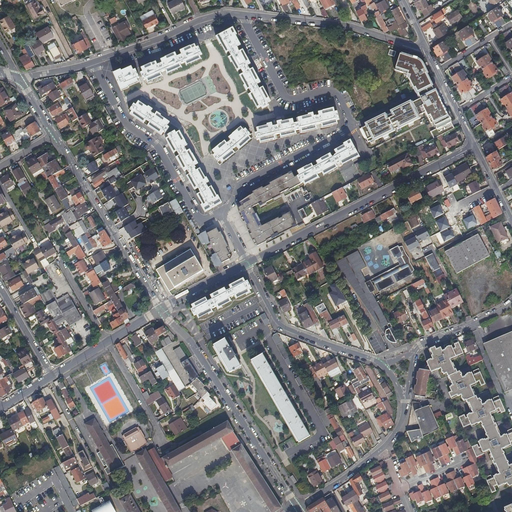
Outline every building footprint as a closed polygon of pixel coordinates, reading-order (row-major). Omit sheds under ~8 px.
[(39,9),(38,7),(33,0),(32,0),(25,4),(33,18),(43,13),(41,8),(39,9)] [(181,0),(172,0),(167,3),(172,13),(184,6),(181,0)] [(280,0),(283,5),(282,6),(285,11),(289,9),(286,4),(291,1),(290,0),(280,0)] [(291,0),(299,14),(303,13),(295,0),(291,0)] [(320,0),(325,9),(330,6),(334,3),(332,0),(320,0)] [(389,8),(387,6),(386,4),(384,1),(377,5),(381,12),(383,11),(386,9),(389,8)] [(344,14),(346,13),(349,12),(344,2),(339,4),(344,14)] [(95,7),(101,17),(105,15),(99,5),(95,7)] [(363,11),(365,10),(367,9),(365,5),(361,7),(362,8),(356,11),(361,20),(366,18),(363,11)] [(401,30),(404,28),(408,26),(406,21),(405,22),(397,7),(391,11),(401,30)] [(494,20),(497,24),(499,28),(505,24),(501,16),(504,14),(500,9),(499,10),(497,7),(487,13),(489,16),(488,16),(492,22),(494,20)] [(437,23),(440,20),(445,17),(443,14),(446,12),(443,8),(440,10),(441,10),(432,16),(437,23)] [(457,9),(445,16),(450,24),(462,17),(457,9)] [(388,30),(382,18),(380,14),(378,11),(376,12),(377,16),(385,32),(388,30)] [(148,16),(152,24),(157,21),(153,14),(148,16)] [(8,15),(0,19),(0,22),(5,32),(14,26),(8,15)] [(387,17),(389,21),(391,24),(389,25),(390,26),(389,27),(391,31),(398,27),(392,15),(387,17)] [(148,26),(152,24),(148,16),(141,20),(144,27),(148,25),(148,26)] [(443,24),(440,20),(437,23),(434,24),(432,25),(435,29),(433,30),(439,39),(449,32),(444,24),(443,24)] [(127,28),(123,21),(112,28),(120,41),(127,37),(125,35),(130,32),(127,28)] [(36,33),(31,26),(29,22),(24,25),(28,33),(30,31),(34,37),(37,35),(36,33)] [(423,31),(432,25),(434,24),(433,22),(431,23),(422,28),(423,31)] [(470,46),(474,44),(477,42),(473,35),(473,36),(472,34),(474,33),(471,28),(470,29),(467,25),(458,31),(460,34),(459,35),(463,40),(465,39),(470,46)] [(39,39),(41,42),(53,35),(48,26),(36,33),(37,35),(39,39)] [(229,51),(231,54),(238,49),(239,49),(238,47),(241,45),(236,35),(237,34),(234,27),(216,36),(220,44),(221,43),(226,53),(229,51)] [(511,34),(509,30),(503,34),(508,42),(506,44),(509,48),(510,48),(511,50),(511,34)] [(71,45),(75,53),(91,45),(86,36),(71,45)] [(44,48),(44,47),(41,42),(39,39),(31,43),(38,56),(42,54),(40,51),(44,48)] [(445,62),(449,59),(453,57),(449,51),(447,52),(446,51),(449,49),(446,43),(445,44),(443,41),(434,47),(435,50),(434,51),(438,56),(440,54),(445,62)] [(21,61),(26,69),(34,65),(30,57),(34,54),(30,47),(27,42),(23,45),(24,48),(22,49),(25,54),(24,55),(26,58),(21,61)] [(183,54),(181,55),(184,62),(186,61),(187,65),(191,63),(193,63),(202,58),(201,55),(203,53),(200,46),(197,47),(196,44),(192,45),(181,50),(183,54)] [(46,51),(49,57),(51,60),(54,59),(52,56),(59,52),(55,46),(46,51)] [(491,77),(493,80),(495,83),(498,82),(494,75),(497,73),(496,72),(498,70),(495,66),(494,67),(489,60),(491,59),(488,55),(485,56),(480,48),(474,52),(479,60),(476,62),(479,67),(481,66),(485,72),(483,73),(487,78),(489,76),(490,78),(491,77)] [(238,49),(231,54),(232,56),(229,57),(231,62),(232,61),(238,71),(242,69),(243,71),(249,67),(248,65),(251,64),(244,50),(240,52),(238,49)] [(163,62),(161,63),(164,71),(167,70),(168,73),(183,67),(182,63),(184,62),(181,55),(178,56),(177,52),(166,57),(166,58),(162,59),(163,62)] [(421,65),(423,64),(420,61),(418,59),(406,55),(406,56),(400,54),(395,70),(401,71),(400,72),(410,75),(409,78),(416,92),(417,92),(431,85),(429,80),(428,80),(425,73),(427,73),(426,71),(422,71),(422,67),(422,68),(421,65)] [(364,68),(363,66),(360,60),(355,62),(360,71),(364,68)] [(164,71),(161,63),(159,64),(157,61),(153,63),(142,67),(144,71),(141,72),(145,79),(147,78),(149,82),(153,80),(164,75),(162,72),(164,71)] [(360,73),(353,61),(348,64),(349,66),(350,65),(354,72),(355,71),(358,76),(354,79),(352,77),(350,78),(353,84),(363,79),(360,73)] [(459,89),(461,93),(464,97),(467,101),(476,96),(471,88),(473,86),(469,78),(467,79),(465,75),(466,75),(458,62),(449,68),(453,75),(453,74),(454,76),(452,78),(454,82),(456,81),(460,88),(458,88),(459,89)] [(373,74),(367,64),(363,66),(364,68),(365,70),(360,73),(363,79),(373,74)] [(138,79),(140,77),(137,69),(134,70),(133,66),(122,70),(122,69),(114,73),(122,90),(130,87),(129,86),(139,81),(138,79)] [(249,67),(243,71),(244,73),(240,75),(245,85),(244,86),(246,90),(249,89),(250,91),(258,87),(257,84),(261,82),(253,68),(251,70),(249,67)] [(71,78),(60,84),(61,86),(67,97),(70,95),(65,87),(74,82),(71,78)] [(42,95),(56,88),(53,83),(45,87),(44,85),(38,88),(42,95)] [(88,83),(80,88),(86,99),(94,95),(88,83)] [(417,92),(421,99),(424,97),(424,96),(429,94),(430,94),(435,92),(431,85),(417,92)] [(511,92),(510,94),(507,90),(508,90),(506,86),(499,90),(503,98),(500,100),(503,104),(505,103),(509,109),(507,110),(511,116),(511,114),(511,92)] [(258,87),(250,91),(252,93),(249,95),(251,100),(253,99),(258,108),(261,106),(263,108),(269,105),(268,103),(271,101),(264,87),(260,89),(258,87)] [(2,88),(0,88),(0,105),(10,100),(2,88)] [(57,89),(48,95),(53,103),(59,99),(60,101),(63,99),(62,97),(60,95),(62,94),(60,90),(58,91),(57,89)] [(454,128),(436,91),(435,92),(430,94),(429,94),(424,96),(424,97),(421,99),(413,103),(412,102),(392,112),(393,113),(387,116),(387,114),(367,124),(367,125),(360,129),(364,137),(366,136),(368,142),(374,139),(375,140),(395,130),(394,129),(399,126),(400,128),(420,118),(418,114),(425,111),(431,123),(433,122),(437,129),(431,132),(434,138),(438,136),(441,135),(454,128)] [(146,120),(148,121),(153,114),(151,112),(153,109),(148,106),(148,107),(139,101),(136,105),(134,104),(130,110),(132,111),(131,114),(144,123),(146,120)] [(58,102),(49,108),(54,116),(63,111),(58,102)] [(490,137),(494,134),(499,132),(495,126),(498,124),(494,119),(493,120),(489,113),(490,112),(487,108),(484,110),(484,109),(480,102),(473,107),(476,113),(477,112),(478,114),(476,116),(478,120),(480,119),(484,125),(482,126),(490,137)] [(15,103),(4,110),(11,121),(22,114),(15,103)] [(73,107),(69,110),(71,113),(72,112),(74,116),(71,118),(73,121),(78,117),(79,117),(73,107)] [(317,115),(320,124),(322,123),(322,127),(333,124),(333,123),(338,122),(337,119),(340,118),(338,110),(335,111),(334,107),(323,109),(324,110),(319,111),(320,114),(317,115)] [(317,124),(320,124),(317,115),(317,114),(315,115),(314,112),(313,112),(312,108),(297,112),(300,122),(297,122),(299,129),(302,129),(302,132),(318,128),(317,124)] [(153,114),(148,121),(150,122),(148,125),(162,134),(163,132),(165,134),(169,128),(167,126),(170,122),(161,116),(161,115),(157,112),(155,115),(153,114)] [(81,122),(84,127),(88,124),(92,122),(86,113),(79,117),(78,117),(81,122)] [(61,128),(69,123),(64,114),(56,119),(61,128)] [(114,122),(110,117),(105,120),(109,125),(114,122)] [(88,124),(94,134),(104,128),(98,118),(92,122),(88,124)] [(297,130),(299,129),(297,122),(295,123),(294,118),(283,121),(282,120),(277,121),(278,124),(276,125),(278,134),(281,134),(282,137),(297,133),(297,130)] [(508,126),(506,122),(504,118),(500,120),(505,128),(508,126)] [(35,122),(24,128),(29,137),(40,130),(35,122)] [(276,135),(278,134),(276,125),(274,126),(273,122),(267,124),(268,125),(257,128),(258,132),(256,132),(258,139),(260,139),(261,142),(277,138),(276,135)] [(231,139),(229,141),(234,147),(236,145),(239,149),(248,142),(247,141),(251,138),(249,136),(251,134),(245,128),(244,129),(241,126),(232,134),(229,136),(231,139)] [(15,140),(16,143),(23,139),(19,133),(22,131),(20,128),(11,133),(15,140)] [(1,136),(7,145),(15,140),(11,133),(9,131),(1,136)] [(177,151),(178,153),(186,149),(184,147),(188,145),(185,141),(186,140),(180,131),(176,133),(175,131),(168,135),(169,137),(166,139),(168,143),(168,144),(173,153),(177,151)] [(119,132),(114,135),(114,136),(117,140),(122,137),(119,132)] [(440,140),(444,147),(447,145),(448,147),(459,141),(454,132),(443,138),(440,140)] [(92,148),(92,149),(101,144),(97,137),(96,136),(86,142),(87,143),(86,145),(86,147),(87,148),(88,148),(90,148),(92,148)] [(496,142),(500,149),(510,143),(506,136),(496,142)] [(215,153),(213,155),(218,161),(218,162),(220,164),(221,164),(223,162),(226,159),(227,159),(235,152),(232,149),(234,147),(229,141),(228,142),(225,140),(221,143),(221,142),(212,150),(215,153)] [(334,155),(334,156),(340,166),(352,160),(352,161),(360,157),(351,140),(343,143),(344,145),(334,150),(336,154),(334,155)] [(94,153),(93,154),(94,156),(105,149),(101,144),(92,149),(94,153)] [(418,147),(424,158),(427,156),(428,157),(439,152),(435,144),(424,150),(422,145),(418,147)] [(118,153),(116,148),(104,155),(106,159),(118,153)] [(186,149),(178,153),(179,156),(176,158),(181,167),(182,168),(184,171),(187,170),(188,172),(196,168),(196,167),(195,165),(199,163),(193,153),(190,149),(187,151),(186,149)] [(497,150),(492,154),(486,157),(493,170),(504,164),(497,150)] [(43,152),(36,156),(42,167),(47,164),(48,163),(47,160),(46,158),(48,157),(48,154),(47,153),(45,152),(44,153),(43,152)] [(340,166),(334,156),(332,157),(330,153),(320,158),(320,159),(316,161),(318,164),(316,165),(320,173),(322,172),(324,175),(334,170),(334,169),(340,166)] [(407,153),(386,164),(391,172),(402,166),(404,168),(413,164),(407,153)] [(42,167),(36,156),(32,159),(34,162),(28,165),(33,173),(42,167)] [(55,159),(48,163),(47,164),(54,175),(61,170),(55,159)] [(94,161),(87,165),(92,174),(99,169),(94,161)] [(360,176),(367,173),(360,161),(354,164),(360,176)] [(320,173),(316,165),(314,167),(312,163),(308,165),(307,165),(297,170),(300,174),(298,175),(297,176),(301,183),(303,182),(305,185),(309,183),(310,183),(320,178),(318,174),(320,173)] [(452,172),(454,176),(470,168),(467,163),(457,168),(458,169),(452,172)] [(95,181),(103,177),(112,171),(111,169),(110,170),(107,166),(106,167),(100,170),(102,173),(97,176),(96,174),(93,176),(95,181)] [(33,190),(20,167),(13,171),(20,183),(24,180),(26,183),(21,187),(25,194),(33,190)] [(152,167),(143,174),(149,184),(159,178),(152,167)] [(48,178),(52,185),(55,189),(62,185),(61,184),(60,184),(56,178),(57,177),(66,172),(64,168),(61,170),(54,175),(48,178)] [(196,168),(188,172),(190,174),(187,176),(195,189),(198,188),(199,190),(207,185),(205,183),(210,181),(208,177),(206,177),(201,168),(197,170),(196,168)] [(470,168),(454,176),(457,182),(473,174),(470,168)] [(253,193),(241,201),(243,205),(238,207),(240,210),(243,217),(246,222),(247,221),(249,224),(247,225),(251,233),(255,240),(258,246),(266,241),(265,239),(274,235),(275,237),(276,236),(275,234),(278,233),(279,235),(287,231),(286,229),(289,228),(290,229),(297,226),(290,212),(283,216),(283,217),(280,219),(279,217),(262,226),(260,221),(258,222),(255,215),(256,214),(253,207),(259,204),(262,202),(263,204),(274,198),(273,196),(283,191),(284,192),(290,189),(301,183),(297,176),(298,175),(295,170),(292,171),(293,173),(290,174),(289,173),(283,176),(282,174),(278,176),(279,178),(278,179),(278,180),(273,183),(272,180),(266,183),(267,186),(264,188),(263,186),(253,191),(253,193)] [(374,183),(369,173),(356,180),(362,189),(374,183)] [(448,189),(457,185),(451,173),(443,177),(448,189)] [(9,174),(0,179),(6,189),(13,185),(14,184),(9,174)] [(129,181),(135,191),(146,184),(140,174),(129,181)] [(95,181),(93,183),(96,187),(103,182),(102,181),(105,180),(103,177),(95,181)] [(207,185),(199,190),(200,193),(197,194),(202,204),(201,204),(205,211),(223,201),(218,195),(217,195),(212,186),(210,181),(205,183),(207,185)] [(427,187),(428,190),(441,183),(440,181),(427,187)] [(466,185),(470,195),(480,191),(476,181),(466,185)] [(109,201),(112,199),(118,196),(111,185),(109,186),(106,183),(100,187),(104,194),(106,198),(107,198),(109,201)] [(441,183),(428,190),(432,197),(445,190),(441,183)] [(62,185),(55,189),(62,200),(65,198),(67,197),(61,187),(62,187),(62,185)] [(347,197),(342,188),(333,193),(338,202),(347,197)] [(423,197),(418,188),(407,194),(411,203),(423,197)] [(273,196),(274,198),(291,190),(290,189),(284,192),(283,191),(273,196)] [(157,190),(147,195),(152,204),(162,198),(157,190)] [(81,204),(86,201),(80,192),(76,194),(81,204)] [(117,202),(121,208),(124,206),(129,203),(122,193),(118,196),(112,199),(115,203),(117,202)] [(61,208),(54,196),(46,200),(53,212),(61,208)] [(487,221),(474,196),(469,199),(481,224),(487,221)] [(70,207),(65,198),(62,200),(67,210),(70,207)] [(176,215),(184,211),(176,198),(169,202),(173,211),(176,215)] [(502,212),(495,198),(486,202),(493,217),(502,212)] [(321,203),(319,200),(311,204),(313,207),(314,207),(318,214),(327,209),(323,202),(321,203)] [(173,211),(169,202),(159,208),(163,216),(173,211)] [(75,208),(77,210),(80,216),(89,210),(84,203),(75,208)] [(121,208),(116,211),(122,220),(130,216),(129,214),(124,206),(121,208)] [(298,211),(303,220),(307,217),(303,208),(298,211)] [(396,213),(394,208),(374,219),(377,224),(381,222),(381,220),(382,219),(383,220),(396,213)] [(71,209),(62,215),(62,216),(65,220),(66,223),(71,220),(72,222),(77,219),(73,212),(71,210),(71,209)] [(0,213),(0,215),(0,222),(2,226),(13,220),(13,219),(16,217),(12,210),(8,212),(8,211),(4,213),(4,212),(0,213)] [(366,222),(375,218),(371,211),(362,216),(366,222)] [(97,224),(92,215),(88,218),(93,227),(97,224)] [(65,220),(62,216),(46,226),(50,233),(56,229),(55,226),(65,220)] [(81,226),(78,222),(69,227),(71,230),(72,232),(81,226)] [(133,231),(136,236),(155,226),(153,222),(150,223),(150,222),(133,231)] [(498,243),(508,237),(501,222),(490,227),(498,243)] [(71,230),(69,227),(68,225),(63,228),(71,242),(68,244),(71,249),(79,244),(72,232),(71,230)] [(92,237),(86,226),(82,228),(88,239),(92,237)] [(418,242),(429,238),(426,228),(405,234),(407,240),(404,241),(407,251),(419,247),(418,242)] [(210,258),(214,266),(217,265),(222,263),(229,259),(228,256),(230,254),(227,248),(229,247),(226,243),(225,243),(224,241),(225,240),(220,232),(217,233),(214,229),(210,231),(209,229),(197,235),(202,244),(205,242),(206,244),(210,242),(211,241),(212,244),(211,245),(214,249),(215,249),(217,254),(216,254),(210,258)] [(112,243),(104,230),(92,237),(88,239),(94,248),(98,246),(93,239),(98,237),(104,247),(112,243)] [(10,240),(13,246),(14,248),(15,249),(26,243),(25,242),(28,240),(24,233),(21,234),(20,233),(17,236),(16,235),(13,237),(10,240)] [(457,274),(490,255),(478,233),(445,252),(457,274)] [(0,238),(0,250),(3,249),(2,247),(8,244),(4,236),(0,238)] [(44,255),(46,258),(57,251),(52,243),(41,249),(44,255)] [(86,256),(79,244),(71,249),(67,251),(69,255),(75,252),(80,260),(86,256)] [(400,264),(369,281),(370,284),(375,282),(380,292),(396,283),(392,275),(394,274),(398,282),(414,273),(416,269),(414,264),(411,262),(410,257),(406,252),(403,245),(399,246),(399,245),(390,249),(394,257),(395,257),(397,256),(398,258),(397,258),(400,264)] [(13,246),(3,252),(4,253),(0,255),(0,259),(16,251),(15,249),(14,248),(13,246)] [(40,248),(34,252),(38,259),(44,255),(41,249),(40,248)] [(169,291),(203,270),(190,249),(156,270),(169,291)] [(108,259),(102,250),(100,251),(93,256),(98,265),(107,260),(108,259)] [(336,263),(385,336),(386,333),(386,330),(384,327),(387,325),(389,329),(392,327),(385,313),(380,304),(379,301),(377,302),(373,293),(374,292),(370,284),(369,281),(368,282),(361,271),(367,267),(359,251),(336,263)] [(316,252),(301,261),(302,264),(308,274),(308,275),(324,267),(316,252)] [(432,254),(426,257),(428,262),(433,272),(440,269),(432,254)] [(26,269),(23,264),(18,256),(15,257),(23,271),(26,269)] [(26,269),(29,273),(39,267),(34,258),(30,260),(30,259),(27,261),(27,262),(23,264),(26,269)] [(88,268),(83,260),(75,264),(80,271),(80,273),(88,268)] [(108,262),(107,260),(98,265),(93,268),(97,274),(104,270),(101,265),(108,262)] [(0,266),(0,268),(7,280),(16,275),(8,262),(0,266)] [(293,269),(293,270),(298,279),(308,274),(302,264),(293,269)] [(87,271),(93,267),(92,266),(88,268),(80,273),(80,271),(73,275),(75,278),(87,271)] [(278,277),(272,266),(264,270),(271,282),(279,279),(278,277)] [(97,274),(93,268),(93,267),(87,271),(89,275),(90,274),(94,280),(92,282),(94,286),(101,282),(97,274)] [(13,290),(24,284),(19,277),(9,283),(13,290)] [(232,289),(229,290),(232,296),(235,295),(237,299),(246,294),(246,295),(251,293),(250,290),(252,288),(248,281),(246,282),(244,278),(230,285),(232,289)] [(412,284),(413,285),(414,288),(425,282),(423,278),(412,284)] [(110,296),(114,293),(120,289),(118,286),(113,289),(107,281),(102,284),(110,296)] [(135,286),(133,282),(122,288),(124,292),(135,286)] [(328,286),(331,292),(327,294),(335,307),(344,301),(334,283),(328,286)] [(106,299),(98,287),(90,292),(97,304),(106,299)] [(25,303),(37,296),(33,288),(20,296),(25,303)] [(61,330),(69,344),(74,341),(72,336),(71,337),(66,328),(65,328),(64,326),(62,327),(60,323),(79,313),(69,296),(57,302),(56,301),(57,300),(51,288),(40,294),(42,297),(44,301),(47,306),(51,313),(54,318),(61,330)] [(232,296),(229,290),(227,291),(225,288),(210,295),(212,299),(210,300),(214,308),(216,307),(218,310),(222,307),(232,301),(230,297),(232,296)] [(451,308),(463,302),(457,289),(445,295),(446,299),(451,308)] [(410,306),(414,304),(407,291),(404,292),(410,305),(410,306)] [(126,323),(130,321),(114,293),(110,296),(112,299),(116,307),(122,316),(126,323)] [(23,304),(21,306),(26,315),(36,310),(32,303),(42,297),(40,294),(37,296),(25,303),(23,304)] [(214,308),(210,300),(208,301),(206,297),(192,305),(194,308),(191,309),(195,315),(197,314),(199,318),(209,313),(209,314),(213,312),(212,309),(214,308)] [(110,310),(116,307),(112,299),(94,309),(96,313),(108,306),(110,310)] [(279,303),(284,312),(292,308),(287,299),(279,303)] [(426,330),(434,326),(422,304),(420,299),(416,302),(425,321),(422,322),(426,330)] [(443,318),(453,313),(451,308),(446,299),(436,304),(438,308),(443,318)] [(312,311),(314,310),(311,303),(310,303),(304,305),(307,312),(308,313),(309,312),(316,326),(319,324),(312,311)] [(324,316),(328,324),(333,321),(323,303),(316,307),(321,317),(324,316)] [(36,312),(43,325),(48,322),(51,320),(48,315),(51,313),(47,306),(36,312)] [(121,316),(122,316),(116,307),(110,310),(109,311),(112,316),(113,315),(115,318),(116,320),(111,322),(114,327),(124,321),(121,316)] [(434,323),(444,319),(443,318),(438,308),(429,313),(434,323)] [(403,309),(394,314),(399,323),(408,318),(403,309)] [(306,328),(314,324),(308,313),(307,312),(299,316),(306,328)] [(259,316),(264,325),(269,323),(264,313),(259,316)] [(341,327),(348,323),(344,316),(337,319),(341,326),(341,327)] [(55,334),(56,333),(61,330),(54,318),(51,320),(48,322),(55,334)] [(335,329),(341,326),(337,319),(333,321),(328,324),(335,336),(338,335),(335,329)] [(497,323),(502,336),(508,333),(503,320),(497,323)] [(0,333),(3,338),(13,332),(8,324),(0,329),(0,333)] [(163,325),(155,330),(158,335),(166,330),(163,325)] [(396,340),(398,339),(392,327),(389,329),(386,330),(386,333),(385,336),(386,338),(389,340),(391,342),(395,343),(397,342),(396,340)] [(153,328),(145,333),(151,343),(159,338),(158,335),(155,330),(153,328)] [(327,338),(328,339),(324,329),(320,331),(323,337),(327,338)] [(60,357),(72,350),(69,344),(61,330),(56,333),(59,337),(62,344),(55,349),(60,357)] [(511,331),(508,333),(502,336),(484,344),(506,393),(511,389),(511,331)] [(135,347),(141,344),(136,334),(130,337),(135,347)] [(164,347),(172,342),(168,336),(161,340),(164,347)] [(369,343),(375,354),(382,350),(377,341),(378,340),(376,337),(369,340),(370,342),(369,343)] [(241,366),(225,339),(214,345),(230,372),(241,366)] [(479,349),(475,339),(466,343),(470,353),(479,349)] [(465,354),(459,340),(454,342),(457,349),(454,350),(452,344),(446,346),(447,350),(456,371),(457,370),(454,364),(453,361),(459,359),(458,357),(465,354)] [(123,346),(120,342),(117,344),(124,358),(128,356),(123,346)] [(290,356),(282,342),(276,345),(285,360),(290,356)] [(304,352),(299,343),(290,348),(295,357),(304,352)] [(123,346),(128,356),(132,363),(136,361),(126,344),(123,346)] [(181,362),(188,358),(180,346),(173,349),(181,362)] [(456,371),(447,350),(444,351),(442,348),(438,350),(436,347),(432,349),(434,355),(432,355),(439,370),(442,368),(444,371),(443,371),(444,374),(445,373),(446,375),(449,374),(449,375),(456,373),(455,371),(456,371)] [(158,356),(163,364),(169,375),(171,379),(174,384),(178,391),(184,387),(162,348),(156,352),(158,356)] [(17,354),(23,365),(31,360),(25,349),(17,354)] [(252,360),(266,385),(277,379),(262,354),(252,360)] [(471,366),(480,362),(478,359),(476,360),(475,357),(468,360),(471,366)] [(197,377),(199,376),(188,358),(181,362),(192,381),(197,377)] [(338,366),(334,358),(330,360),(329,359),(326,361),(327,362),(323,364),(327,372),(338,366)] [(144,369),(147,367),(143,359),(135,364),(140,374),(146,371),(144,369)] [(323,364),(321,361),(312,367),(318,378),(327,372),(323,364)] [(103,427),(133,412),(113,372),(103,376),(96,363),(86,368),(88,372),(81,375),(86,386),(83,387),(103,427)] [(162,364),(156,367),(163,379),(169,375),(163,364),(163,365),(162,364)] [(301,369),(303,373),(308,370),(319,390),(323,388),(318,378),(312,367),(310,364),(302,369),(301,369)] [(19,381),(30,375),(28,371),(23,365),(21,366),(22,369),(21,372),(20,371),(15,374),(19,381)] [(370,380),(368,376),(366,377),(360,367),(354,371),(358,379),(360,381),(362,385),(370,380)] [(421,372),(420,373),(419,378),(420,379),(419,385),(418,385),(417,391),(418,392),(417,395),(428,397),(429,386),(428,386),(429,381),(430,381),(431,375),(429,370),(422,368),(421,372)] [(453,383),(454,386),(452,386),(453,387),(451,388),(453,392),(451,393),(453,400),(463,395),(464,397),(463,397),(464,400),(465,400),(466,401),(476,396),(474,390),(473,388),(473,386),(480,384),(479,383),(482,382),(484,386),(488,385),(482,370),(476,372),(478,375),(476,375),(474,373),(472,374),(472,373),(469,374),(470,375),(468,376),(465,378),(464,375),(460,377),(461,379),(453,383)] [(158,382),(151,371),(140,377),(142,381),(150,377),(154,385),(154,384),(158,382)] [(0,379),(0,390),(0,392),(2,395),(11,389),(4,377),(0,379)] [(204,385),(197,377),(192,381),(192,382),(191,383),(192,384),(198,391),(203,387),(204,385)] [(266,385),(283,415),(294,408),(277,379),(266,385)] [(325,428),(326,428),(331,425),(327,417),(324,411),(308,381),(302,384),(325,428)] [(380,384),(386,396),(390,393),(388,390),(390,389),(388,384),(386,385),(384,382),(380,384)] [(352,385),(352,383),(348,385),(352,394),(356,392),(354,389),(352,385)] [(179,391),(178,391),(174,384),(165,390),(167,393),(169,392),(170,395),(173,399),(181,395),(179,391)] [(339,397),(347,392),(343,384),(334,389),(339,397)] [(203,387),(198,391),(197,392),(201,397),(202,398),(208,392),(203,387)] [(71,407),(76,405),(71,397),(66,388),(61,390),(71,407)] [(358,396),(362,404),(374,397),(369,389),(358,396)] [(147,399),(146,400),(149,404),(156,400),(160,397),(161,396),(159,392),(151,397),(147,399)] [(210,395),(208,392),(202,398),(204,400),(202,402),(209,410),(216,404),(209,396),(210,395)] [(35,412),(48,406),(47,404),(46,402),(44,399),(43,397),(30,403),(35,412)] [(160,397),(156,400),(164,414),(169,411),(167,409),(168,408),(169,407),(167,403),(166,404),(165,402),(163,403),(160,397)] [(503,413),(507,412),(500,397),(495,399),(497,402),(495,402),(494,400),(492,400),(489,401),(489,402),(487,403),(484,404),(483,402),(484,402),(483,400),(482,400),(481,398),(471,403),(473,408),(474,412),(472,413),(473,416),(476,415),(479,423),(482,422),(483,425),(482,425),(483,427),(484,427),(485,429),(495,424),(493,417),(492,415),(491,413),(498,410),(501,409),(503,413)] [(51,399),(46,402),(47,404),(48,406),(51,413),(55,420),(60,417),(51,399)] [(355,405),(353,402),(352,403),(351,402),(349,399),(340,404),(345,412),(355,405)] [(382,402),(386,409),(388,412),(389,415),(392,414),(392,411),(389,405),(388,405),(385,400),(382,402)] [(382,402),(377,405),(379,409),(382,408),(383,411),(386,409),(382,402)] [(437,419),(431,404),(416,409),(416,411),(421,428),(407,431),(412,442),(417,440),(425,436),(433,432),(442,428),(437,419)] [(29,407),(24,410),(30,421),(30,422),(35,420),(29,407)] [(190,411),(190,410),(188,407),(180,412),(182,416),(190,411)] [(294,408),(283,415),(299,442),(310,436),(294,408)] [(327,417),(332,414),(329,408),(324,411),(327,417)] [(24,410),(18,413),(19,414),(24,424),(30,421),(24,410)] [(385,429),(394,424),(389,415),(388,412),(376,419),(380,427),(383,426),(385,429)] [(8,420),(13,429),(13,430),(24,424),(19,414),(8,420)] [(344,449),(349,458),(353,455),(343,435),(342,435),(342,434),(343,433),(341,430),(340,431),(333,418),(334,417),(332,414),(327,417),(331,425),(338,437),(344,449)] [(472,425),(469,417),(467,418),(466,415),(460,417),(465,428),(472,425)] [(103,468),(107,474),(124,465),(122,461),(112,444),(110,445),(94,418),(84,423),(100,451),(97,453),(104,466),(106,464),(107,466),(103,468)] [(177,421),(182,431),(186,429),(180,419),(177,421)] [(175,435),(182,431),(177,421),(176,420),(169,424),(175,435)] [(228,421),(163,458),(169,468),(221,438),(229,450),(232,449),(270,511),(274,511),(282,508),(237,435),(236,436),(233,431),(234,431),(228,421)] [(362,438),(373,432),(368,422),(357,428),(361,435),(362,438)] [(135,451),(143,446),(142,445),(145,443),(146,440),(138,426),(130,431),(129,430),(125,432),(126,433),(124,434),(124,435),(122,436),(124,440),(126,440),(127,442),(126,443),(127,445),(128,444),(132,451),(134,450),(135,451)] [(511,430),(509,431),(511,435),(509,435),(508,434),(507,435),(506,434),(504,435),(504,436),(502,437),(501,434),(500,434),(497,427),(487,432),(488,434),(487,434),(488,436),(489,436),(490,439),(486,440),(490,449),(488,450),(488,451),(489,453),(491,452),(492,454),(493,454),(495,460),(506,456),(505,454),(506,454),(505,452),(503,449),(506,448),(506,447),(511,445),(511,444),(511,443),(511,442),(511,430)] [(67,446),(68,446),(65,440),(59,428),(53,431),(56,438),(57,437),(67,458),(72,456),(67,446)] [(13,429),(0,434),(0,435),(5,446),(18,439),(13,430),(13,429)] [(350,440),(354,447),(365,442),(362,438),(361,435),(350,440)] [(447,439),(450,445),(452,449),(454,448),(457,455),(462,453),(456,442),(454,436),(447,439)] [(336,447),(338,451),(344,449),(338,437),(332,440),(336,447)] [(463,439),(456,442),(462,453),(466,451),(468,450),(463,439)] [(447,443),(440,447),(447,463),(451,461),(448,454),(451,453),(447,443)] [(485,454),(485,453),(482,447),(480,448),(479,445),(474,447),(478,457),(485,454)] [(447,463),(440,447),(433,449),(438,459),(440,458),(444,465),(447,463)] [(137,453),(136,454),(167,511),(181,511),(164,482),(172,477),(162,459),(160,459),(154,448),(147,452),(146,449),(137,453)] [(89,466),(82,450),(77,453),(82,462),(80,464),(83,469),(89,466)] [(432,471),(435,469),(432,462),(435,461),(430,451),(424,454),(432,471)] [(311,452),(307,455),(314,467),(315,469),(319,466),(316,462),(311,452)] [(326,459),(330,467),(341,462),(336,454),(326,459)] [(414,475),(418,473),(414,466),(418,464),(413,454),(406,458),(406,460),(412,470),(414,475)] [(427,473),(432,471),(424,454),(417,457),(422,467),(424,465),(427,472),(427,473)] [(475,464),(479,462),(476,455),(470,458),(473,464),(468,467),(473,477),(479,474),(475,464)] [(61,463),(63,467),(67,465),(68,466),(76,462),(73,456),(61,463)] [(319,466),(322,472),(330,467),(326,459),(325,457),(316,462),(319,466)] [(511,464),(510,465),(509,463),(510,462),(509,461),(508,461),(508,459),(498,463),(501,470),(500,470),(501,473),(499,474),(500,477),(503,476),(507,484),(510,483),(510,485),(511,485),(511,486),(511,485),(511,464)] [(402,477),(405,475),(410,473),(409,471),(412,470),(406,460),(400,463),(402,468),(400,469),(399,470),(402,477)] [(383,462),(379,464),(380,467),(370,471),(373,477),(383,472),(382,470),(385,468),(383,462)] [(59,464),(53,467),(72,506),(79,503),(77,499),(59,464)] [(77,482),(85,478),(82,474),(81,471),(79,471),(77,467),(71,470),(77,482)] [(315,469),(314,467),(306,472),(308,476),(316,471),(315,469)] [(475,484),(473,477),(468,467),(463,469),(467,476),(464,477),(468,487),(475,484)] [(458,478),(455,470),(451,472),(459,489),(466,486),(461,476),(458,478)] [(316,471),(308,476),(313,486),(321,481),(316,471)] [(383,472),(373,477),(375,482),(377,482),(379,485),(385,482),(384,479),(386,478),(383,472)] [(459,489),(451,472),(448,474),(451,481),(448,482),(452,492),(459,489)] [(97,482),(92,473),(85,477),(89,486),(97,482)] [(363,479),(359,473),(349,482),(355,491),(359,497),(363,494),(357,483),(363,479)] [(495,485),(499,484),(496,477),(493,477),(493,476),(487,478),(493,492),(497,490),(495,485)] [(435,479),(443,495),(449,492),(445,483),(442,485),(439,477),(435,479)] [(436,499),(443,495),(435,479),(432,481),(435,488),(431,490),(436,499)] [(382,495),(389,492),(387,488),(389,487),(386,482),(385,482),(379,485),(376,486),(379,492),(380,492),(382,495)] [(426,491),(423,485),(419,486),(421,491),(426,501),(427,503),(433,500),(429,490),(426,491)] [(359,497),(355,491),(348,494),(353,502),(355,505),(358,511),(361,511),(364,511),(357,500),(359,498),(359,497)] [(426,501),(421,491),(419,492),(418,491),(412,493),(410,495),(413,501),(417,500),(419,504),(426,501)] [(383,501),(384,504),(391,502),(389,498),(392,497),(389,492),(382,495),(379,497),(381,502),(383,501)] [(77,499),(79,503),(80,505),(94,498),(92,494),(88,496),(87,494),(77,499)] [(140,511),(130,494),(120,500),(126,511),(140,511)] [(353,502),(348,494),(342,498),(347,506),(353,502)] [(8,503),(0,506),(0,510),(1,511),(4,510),(5,511),(15,511),(10,499),(9,497),(5,499),(8,503)] [(324,497),(317,502),(322,511),(332,511),(327,502),(324,497)] [(341,511),(333,498),(327,502),(332,511),(341,511)] [(394,505),(401,502),(399,499),(397,499),(391,502),(384,504),(382,505),(385,511),(395,508),(394,505)] [(91,510),(92,511),(115,511),(109,500),(91,510)] [(322,511),(317,502),(309,507),(307,511),(308,511),(313,511),(315,511),(322,511)]
